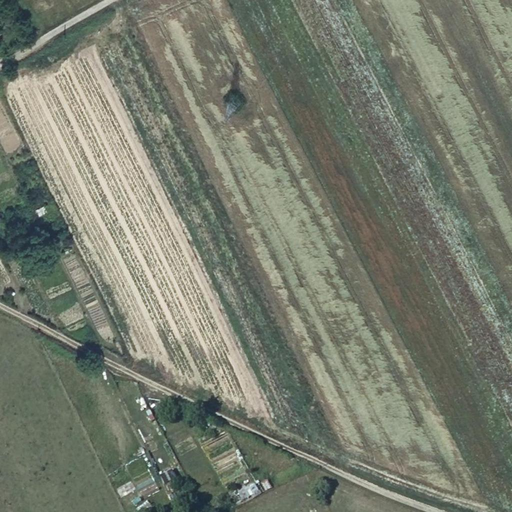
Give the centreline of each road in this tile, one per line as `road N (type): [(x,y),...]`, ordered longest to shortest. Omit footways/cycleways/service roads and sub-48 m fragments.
road 1 (residential): [(438,511),(225,421),(0,305)]
road 2 (track): [(105,0),(0,61)]
